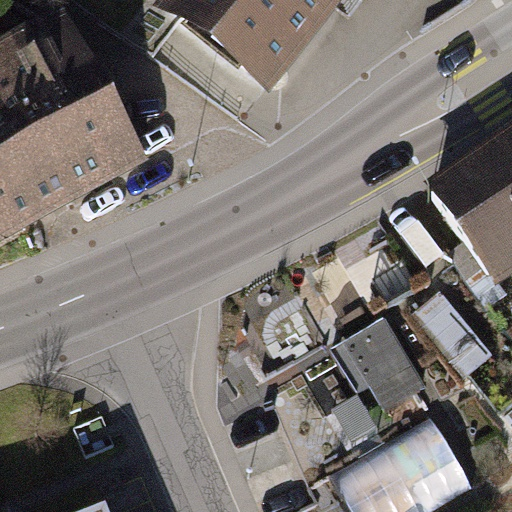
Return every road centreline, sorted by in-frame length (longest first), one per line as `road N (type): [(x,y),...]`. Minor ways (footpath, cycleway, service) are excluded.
road 1 (secondary): [(511,59),(273,208),(102,285)]
road 2 (residential): [(102,285),(201,511)]
